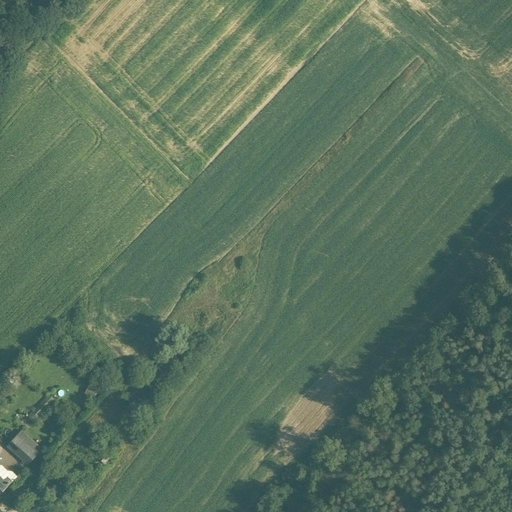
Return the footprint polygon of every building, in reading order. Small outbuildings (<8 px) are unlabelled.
[(179,340),(126,396),(139,409),(192,352),(179,340)] [(84,393),(94,396),(97,386),(87,383),(84,393)] [(49,394),(41,402),(47,408),(55,400),(49,394)] [(41,402),(28,416),(35,421),(47,408),(41,402)] [(22,430),(17,435),(23,440),(38,454),(43,449),(22,430)] [(23,440),(17,435),(7,446),(13,451),(23,440)] [(23,440),(13,451),(28,465),(38,454),(23,440)] [(0,494),(13,481),(8,476),(4,480),(0,476),(0,494)]
